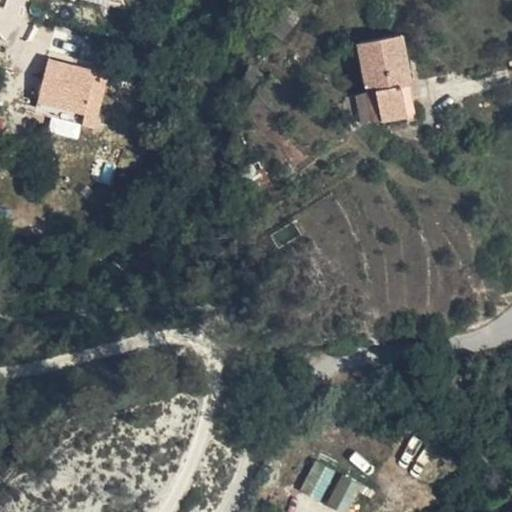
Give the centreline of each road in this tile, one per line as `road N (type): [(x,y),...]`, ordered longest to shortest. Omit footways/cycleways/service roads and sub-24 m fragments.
road 1 (track): [(0,376),(60,369),(188,328),(219,343),(171,511)]
road 2 (residential): [(227,511),(257,446),(314,380),(378,357),(482,338),(511,320)]
